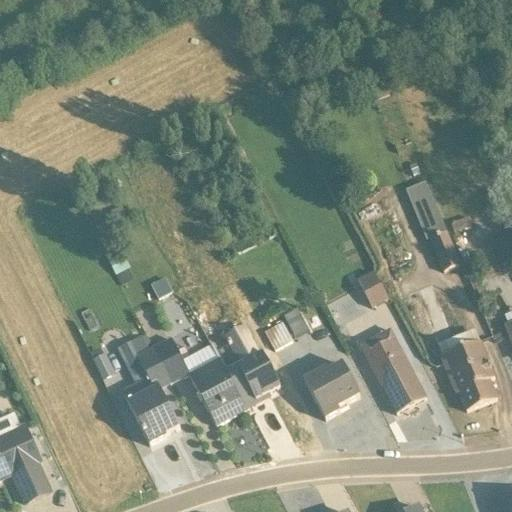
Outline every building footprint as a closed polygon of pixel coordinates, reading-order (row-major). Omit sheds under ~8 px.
[(443,276),(460,269),(447,236),(445,236),(425,187),(421,187),(404,194),(426,245),(429,244),(442,276),(443,276)] [(469,220),(450,227),(453,236),(471,229),(475,239),(487,234),(482,222),(471,226),(469,220)] [(236,298),(207,226),(159,245),(166,263),(178,259),(200,312),(236,298)] [(131,271),(123,256),(108,264),(121,289),(132,283),(128,273),(131,271)] [(371,312),(388,303),(374,276),(357,285),(371,312)] [(173,296),(165,282),(151,290),(159,304),(173,296)] [(309,335),(296,313),(284,320),(296,342),(309,335)] [(274,353),(292,344),(282,326),(264,336),(274,353)] [(396,418),(426,402),(427,402),(390,332),(358,349),(396,418)] [(148,353),(141,340),(115,353),(134,388),(121,395),(149,449),(166,442),(166,441),(165,440),(179,432),(160,394),(170,389),(151,351),(148,353)] [(215,431),(245,415),(220,369),(210,349),(181,363),(169,342),(151,351),(170,389),(187,381),(215,431)] [(457,396),(465,415),(497,403),(490,384),(495,381),(480,346),(440,362),(454,397),(457,396)] [(114,379),(104,357),(93,363),(103,384),(114,379)] [(220,369),(245,415),(263,405),(261,402),(280,392),(262,358),(239,371),(234,362),(220,369)] [(341,368),(328,375),(326,371),(302,385),(324,424),(339,416),(337,412),(359,400),(341,368)] [(0,486),(11,481),(24,509),(53,496),(40,468),(43,467),(25,428),(24,428),(19,430),(14,417),(0,423),(0,486)] [(511,511),(511,502),(492,510),(492,511),(511,511)]
